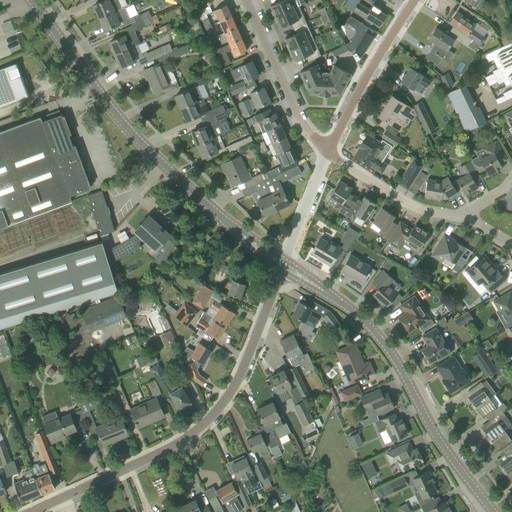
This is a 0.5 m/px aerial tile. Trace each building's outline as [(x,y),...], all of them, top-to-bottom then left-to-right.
[(121,8),(117,0),(116,0),(110,3),(108,0),(105,0),(93,5),(99,18),(115,11),(121,8)] [(271,12),(273,18),(299,6),(295,0),(280,0),(281,1),(270,6),(272,11),(271,12)] [(347,0),(343,7),(352,13),(353,12),(364,18),(366,20),(372,24),(373,22),(379,27),(386,15),(380,11),(381,10),(373,5),(369,10),(358,3),(359,0),(347,0)] [(195,1),(190,3),(194,10),(198,8),(195,1)] [(213,10),(218,22),(231,16),(226,5),(213,10)] [(290,23),(293,29),(306,23),(299,6),(273,18),(276,23),(278,22),(280,28),(290,23)] [(200,20),(204,28),(211,25),(206,15),(212,12),(209,7),(198,12),(200,16),(199,17),(201,20),(200,20)] [(324,8),(318,10),(321,16),(326,14),(327,13),(324,8)] [(115,11),(99,18),(104,31),(120,24),(115,11)] [(129,19),(132,25),(151,17),(148,11),(129,19)] [(457,12),(449,23),(454,26),(473,40),(481,45),(485,40),(483,36),(472,28),(475,25),(465,18),(457,12)] [(326,14),(320,17),(323,24),(329,22),(326,14)] [(218,22),(223,33),(236,27),(231,16),(218,22)] [(350,16),(344,22),(355,29),(356,32),(350,40),(351,41),(345,45),(350,52),(355,49),(363,53),(373,37),(363,31),(366,26),(350,16)] [(151,17),(132,25),(135,31),(153,23),(151,17)] [(285,45),(288,50),(313,39),(306,23),(293,29),(295,34),(285,39),(287,44),(285,45)] [(156,29),(158,34),(167,30),(165,25),(156,29)] [(211,25),(204,28),(207,36),(214,33),(211,25)] [(435,44),(426,57),(435,63),(437,64),(454,39),(453,39),(455,36),(469,46),(473,40),(454,26),(448,35),(436,28),(430,37),(436,42),(435,44)] [(226,39),(228,44),(229,44),(241,39),(236,27),(223,33),(217,35),(220,41),(226,39)] [(109,42),(115,55),(138,44),(138,45),(140,44),(134,31),(109,42)] [(511,31),(500,37),(503,45),(511,41),(511,31)] [(207,40),(210,47),(215,45),(216,42),(214,37),(207,40)] [(229,44),(228,44),(215,50),(222,67),(230,63),(225,52),(231,50),(234,56),(246,50),(241,39),(229,44)] [(305,56),(308,62),(314,59),(321,56),(313,39),(288,50),(290,56),(292,55),(295,61),(305,56)] [(500,61),(511,55),(511,42),(482,57),(480,66),(498,57),(500,61)] [(157,58),(167,54),(167,53),(172,51),(169,44),(146,53),(145,51),(141,53),(138,45),(138,44),(115,55),(121,67),(134,61),(137,67),(157,58)] [(167,54),(157,58),(159,63),(142,71),(146,79),(148,78),(154,92),(177,82),(173,73),(171,73),(169,68),(165,70),(162,64),(186,53),(183,46),(172,51),(167,53),(167,54)] [(204,55),(207,63),(214,60),(210,52),(204,55)] [(487,82),(511,69),(511,55),(500,61),(503,66),(492,71),(493,74),(485,77),(487,82)] [(314,59),(308,62),(302,64),(304,70),(300,72),(304,83),(303,84),(305,90),(307,89),(309,94),(318,94),(318,95),(318,96),(321,96),(321,97),(322,97),(322,96),(326,96),(326,97),(327,97),(327,96),(330,96),(330,94),(339,95),(342,90),(344,91),(347,85),(345,84),(351,74),(334,65),(329,74),(327,73),(323,73),(321,74),(314,59)] [(233,79),(241,75),(244,82),(258,76),(251,62),(230,71),(233,79)] [(0,105),(27,95),(23,85),(21,86),(19,80),(22,79),(16,63),(15,63),(15,64),(0,70),(0,105)] [(401,82),(409,87),(422,95),(431,81),(410,68),(405,75),(403,75),(401,79),(402,80),(401,82)] [(511,84),(511,83),(511,69),(487,82),(489,86),(497,82),(498,84),(508,79),(511,84)] [(448,73),(440,77),(445,89),(453,85),(449,74),(448,73)] [(197,80),(199,86),(211,81),(208,75),(197,80)] [(228,87),(231,96),(246,89),(243,81),(228,87)] [(511,97),(511,83),(511,84),(511,86),(511,88),(503,93),(504,96),(495,100),(497,104),(511,97)] [(465,85),(446,94),(465,132),(481,124),(486,122),(479,106),(476,107),(469,93),(465,85)] [(175,96),(180,108),(201,99),(196,87),(175,96)] [(238,103),(244,117),(253,113),(251,110),(257,107),(257,108),(270,102),(263,87),(249,94),(251,99),(248,100),(247,99),(238,103)] [(417,117),(418,116),(413,106),(412,106),(411,108),(392,96),(378,117),(391,125),(395,118),(402,123),(406,116),(411,120),(415,113),(417,117)] [(199,115),(209,111),(203,98),(201,99),(180,108),(186,121),(199,115)] [(413,106),(418,116),(426,134),(435,130),(421,102),(413,106)] [(209,111),(211,117),(224,111),(222,105),(209,111)] [(267,131),(280,125),(275,113),(271,115),(268,109),(254,116),(262,133),(267,131)] [(224,111),(211,117),(214,123),(227,117),(226,114),(225,111),(224,111)] [(89,189),(81,168),(83,167),(80,158),(77,158),(61,114),(42,121),(40,117),(31,120),(0,131),(0,227),(72,201),(70,196),(89,189)] [(494,117),(493,118),(487,121),(492,129),(492,130),(499,126),(494,117)] [(485,132),(492,129),(487,121),(486,122),(481,124),(485,132)] [(212,123),(191,133),(197,145),(215,137),(219,135),(219,136),(224,133),(221,125),(218,124),(214,126),(213,124),(212,123)] [(267,131),(272,143),(285,137),(280,125),(267,131)] [(381,137),(395,146),(400,139),(386,129),(381,137)] [(359,146),(360,147),(354,156),(370,166),(381,173),(387,164),(382,162),(392,146),(382,140),(380,143),(367,134),(359,146)] [(226,146),(229,152),(253,142),(250,136),(226,146)] [(215,137),(197,145),(202,158),(225,148),(222,143),(218,145),(215,137)] [(272,143),(277,155),(291,149),(285,137),(272,143)] [(254,145),(256,150),(265,146),(263,141),(254,145)] [(485,169),(488,176),(502,168),(500,163),(506,160),(496,141),(482,149),(485,155),(479,159),(473,162),(479,173),(485,169)] [(265,146),(256,150),(258,155),(267,151),(265,146)] [(291,149),(277,155),(282,166),(296,160),(291,149)] [(250,178),(253,186),(263,181),(269,178),(267,173),(266,171),(251,177),(249,171),(247,172),(240,156),(221,165),(225,173),(226,173),(232,186),(250,178)] [(413,182),(420,171),(424,165),(413,158),(397,184),(407,191),(413,182)] [(457,168),(461,176),(456,179),(465,195),(478,188),(475,183),(481,179),(471,161),(457,168)] [(269,178),(263,181),(276,210),(289,204),(291,203),(286,192),(284,193),(278,181),(291,175),(288,169),(281,173),(269,178)] [(427,175),(420,171),(413,182),(420,187),(427,175)] [(424,196),(441,199),(444,199),(445,198),(447,196),(448,198),(457,193),(447,177),(440,181),(428,179),(424,196)] [(253,186),(242,191),(245,197),(258,190),(262,199),(257,201),(264,216),(276,210),(263,181),(253,186)] [(335,207),(345,214),(355,197),(349,193),(352,189),(339,181),(329,196),(339,202),(335,207)] [(106,209),(108,208),(107,206),(107,207),(102,191),(87,195),(100,236),(114,231),(109,215),(110,215),(109,212),(107,213),(106,209)] [(355,197),(345,214),(344,214),(354,220),(357,216),(364,221),(375,204),(364,196),(361,201),(355,197)] [(377,233),(387,239),(388,239),(397,224),(391,221),(394,216),(382,208),(372,223),(380,228),(377,233)] [(134,236),(105,252),(109,265),(141,247),(140,245),(139,245),(138,243),(141,240),(154,252),(156,250),(160,254),(154,261),(158,264),(162,259),(163,260),(174,245),(167,238),(169,235),(148,216),(135,230),(137,232),(134,236)] [(387,239),(385,242),(399,251),(404,244),(417,252),(420,247),(421,248),(426,241),(424,241),(429,234),(415,225),(412,229),(399,221),(397,224),(388,239),(387,239)] [(346,232),(340,241),(349,246),(354,238),(346,232)] [(202,238),(207,242),(210,237),(206,233),(202,238)] [(454,241),(455,240),(444,234),(439,242),(431,256),(441,262),(444,257),(455,263),(452,268),(458,272),(462,265),(463,266),(466,260),(460,256),(460,255),(461,256),(465,250),(464,250),(465,248),(454,241)] [(311,253),(319,257),(318,258),(330,266),(333,261),(338,264),(345,253),(340,250),(341,248),(330,242),(329,244),(320,238),(311,253)] [(80,304),(99,299),(118,293),(109,265),(105,252),(105,251),(102,242),(0,273),(0,328),(78,305),(80,304)] [(351,254),(341,271),(350,277),(351,276),(361,282),(371,266),(351,254)] [(477,286),(481,283),(490,293),(506,280),(497,270),(495,272),(482,256),(465,271),(477,286)] [(244,284),(226,278),(230,268),(220,264),(214,280),(223,283),(223,284),(229,286),(227,293),(239,298),(244,284)] [(398,293),(390,285),(394,280),(384,270),(372,283),(378,289),(372,295),(385,307),(390,302),(395,306),(403,298),(398,294),(398,293)] [(200,289),(194,298),(205,305),(213,291),(199,282),(196,287),(200,289)] [(492,302),(498,312),(504,309),(511,322),(511,321),(511,294),(510,291),(492,302)] [(81,311),(89,333),(126,318),(118,296),(81,311)] [(405,313),(399,317),(409,332),(418,326),(422,332),(433,324),(430,319),(423,309),(414,296),(400,306),(405,313)] [(209,307),(206,313),(213,317),(226,325),(234,312),(214,300),(209,307)] [(444,305),(449,312),(454,309),(449,301),(444,305)] [(173,308),(169,312),(184,324),(195,310),(184,302),(177,311),(173,308)] [(308,315),(312,308),(299,302),(292,316),(311,325),(314,318),(308,315)] [(459,303),(455,306),(459,311),(463,308),(459,303)] [(213,317),(206,313),(204,311),(195,325),(218,339),(226,325),(213,317)] [(330,311),(322,317),(322,318),(325,322),(328,325),(333,333),(331,334),(338,343),(346,337),(340,329),(342,327),(330,311)] [(461,316),(466,323),(473,319),(468,311),(461,316)] [(421,349),(430,363),(439,358),(440,359),(451,353),(442,336),(441,337),(436,328),(422,336),(427,346),(421,349)] [(315,368),(307,353),(303,355),(301,351),(293,335),(280,341),(287,357),(294,354),(304,374),(315,368)] [(203,364),(211,350),(198,342),(193,350),(186,347),(184,351),(181,352),(193,380),(202,386),(207,380),(199,374),(197,369),(201,363),(203,364)] [(342,377),(345,384),(348,383),(348,384),(373,373),(369,363),(362,366),(360,361),(361,360),(354,344),(335,352),(345,376),(342,377)] [(472,357),(485,377),(496,370),(483,349),(472,357)] [(137,357),(139,364),(147,362),(145,355),(137,357)] [(445,379),(442,381),(449,393),(470,380),(463,367),(461,368),(454,357),(437,367),(445,379)] [(493,364),(497,370),(505,366),(501,360),(493,364)] [(150,369),(162,388),(167,397),(170,395),(179,409),(192,402),(182,386),(174,390),(158,364),(150,369)] [(288,370),(296,387),(301,397),(308,394),(295,366),(288,370)] [(500,372),(504,377),(511,371),(508,366),(500,372)] [(301,397),(296,387),(291,389),(289,387),(291,386),(283,371),(270,378),(277,393),(284,389),(289,398),(291,398),(294,405),(293,406),(303,426),(313,421),(301,397)] [(148,383),(154,397),(160,394),(154,380),(148,383)] [(470,405),(473,410),(489,398),(493,395),(486,385),(484,387),(480,382),(467,392),(471,396),(468,398),(472,404),(470,405)] [(340,392),(344,402),(361,394),(357,384),(340,392)] [(325,390),(333,405),(338,403),(330,387),(325,390)] [(370,393),(360,398),(365,410),(368,418),(361,421),(364,427),(378,420),(376,415),(384,412),(394,408),(392,404),(393,404),(392,402),(391,402),(387,393),(382,395),(380,389),(370,393)] [(78,404),(87,427),(94,424),(89,410),(103,404),(100,395),(78,404)] [(130,409),(134,418),(138,428),(164,416),(156,398),(130,409)] [(485,416),(489,421),(502,411),(506,408),(503,403),(496,408),(489,398),(473,410),(477,414),(479,413),(483,418),(485,416)] [(282,425),(276,412),(272,403),(258,410),(267,430),(273,427),(279,438),(290,433),(286,423),(282,425)] [(489,443),(505,432),(511,426),(511,425),(502,411),(489,421),(492,425),(484,431),(488,437),(486,438),(489,443)] [(44,424),(51,443),(60,440),(58,437),(76,430),(70,413),(44,424)] [(385,430),(391,442),(407,434),(401,419),(397,420),(394,414),(375,423),(379,433),(385,430)] [(95,427),(103,445),(128,436),(120,417),(95,427)] [(278,445),(271,430),(264,434),(273,454),(280,450),(278,445)] [(35,434),(51,473),(58,470),(43,431),(35,434)] [(501,449),(504,454),(511,448),(511,440),(511,441),(505,432),(489,443),(492,447),(494,446),(498,451),(501,449)] [(260,433),(247,440),(251,449),(253,452),(259,450),(261,455),(269,451),(266,446),(261,435),(260,433)] [(354,448),(362,444),(357,433),(349,437),(354,448)] [(0,459),(2,465),(11,462),(4,442),(3,441),(1,436),(0,434),(0,459)] [(397,461),(401,471),(422,461),(417,449),(412,451),(408,443),(385,454),(390,464),(397,461)] [(501,471),(505,476),(511,470),(511,448),(504,454),(508,458),(500,464),(504,470),(501,471)] [(238,461),(232,464),(234,471),(238,478),(239,478),(240,481),(241,481),(244,488),(246,493),(248,492),(261,486),(259,481),(252,466),(252,465),(249,458),(246,459),(245,458),(245,459),(244,456),(237,459),(238,461)] [(294,477),(301,481),(307,466),(303,461),(300,460),(294,477)] [(370,460),(361,464),(364,470),(373,466),(370,460)] [(260,461),(252,465),(252,466),(259,481),(267,477),(260,461)] [(31,469),(34,475),(41,494),(55,489),(49,473),(48,473),(45,464),(39,466),(36,464),(32,466),(31,469)] [(234,471),(230,473),(235,484),(245,507),(246,509),(252,507),(251,504),(246,493),(244,488),(243,485),(241,481),(240,481),(239,478),(238,478),(234,471)] [(415,478),(412,479),(414,485),(417,491),(414,492),(420,506),(433,500),(431,495),(437,492),(433,484),(435,483),(429,471),(420,475),(415,478)] [(41,494),(34,475),(18,481),(19,484),(15,486),(21,502),(41,494)] [(383,485),(388,495),(393,492),(408,485),(404,476),(389,483),(383,485)] [(235,496),(238,494),(231,482),(216,491),(222,503),(227,500),(233,511),(237,511),(243,509),(235,496)] [(209,500),(215,511),(224,511),(215,496),(209,500)] [(420,506),(423,511),(451,511),(446,501),(441,504),(438,497),(433,500),(420,506)] [(269,502),(274,511),(283,511),(288,510),(285,504),(279,507),(276,499),(269,502)] [(177,509),(178,511),(209,511),(207,506),(199,509),(195,500),(184,505),(184,503),(177,506),(178,508),(177,509)]
